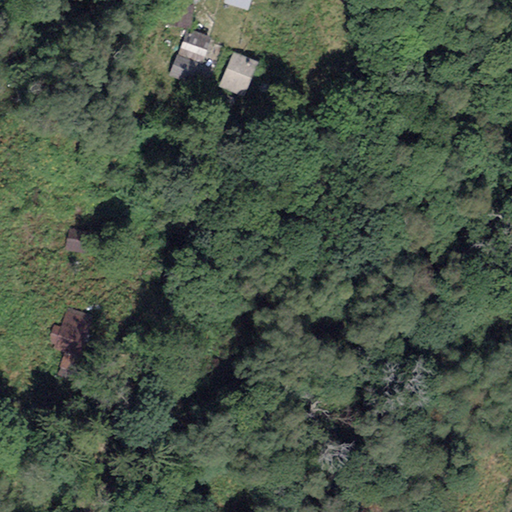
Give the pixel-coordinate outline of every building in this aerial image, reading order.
[(195,0),(165,0),(160,22),(188,29),(195,0)] [(250,0),(224,0),(223,4),(247,11),(250,0)] [(212,41),(187,31),(169,79),(194,88),(212,41)] [(258,64),(233,53),(218,87),(243,98),(258,64)] [(236,100),(219,92),(208,116),(225,124),(236,100)] [(56,309),(45,350),(81,359),(92,318),(56,309)]
